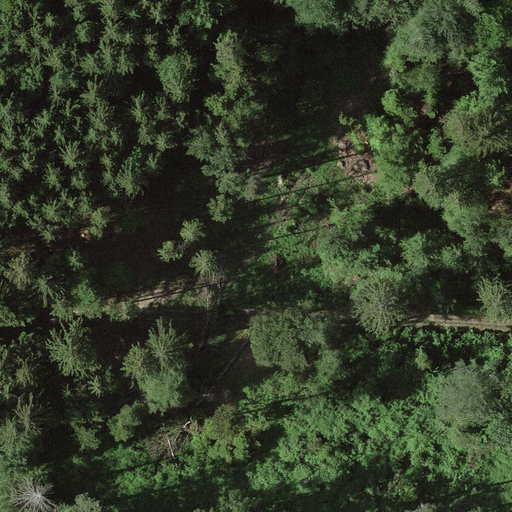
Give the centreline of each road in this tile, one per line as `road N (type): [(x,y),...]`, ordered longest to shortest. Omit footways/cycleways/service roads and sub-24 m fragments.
road 1 (track): [(511,326),(0,312)]
road 2 (track): [(155,0),(0,25)]
